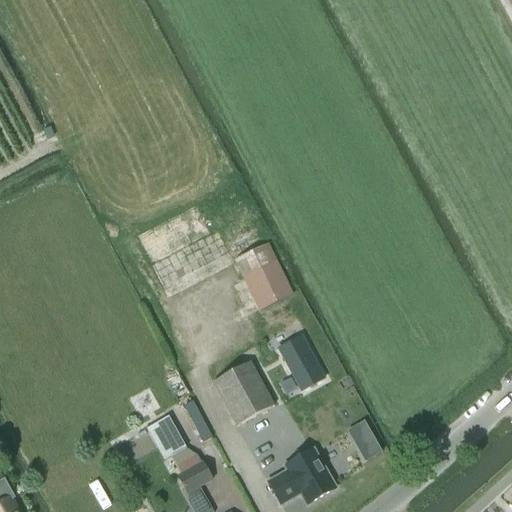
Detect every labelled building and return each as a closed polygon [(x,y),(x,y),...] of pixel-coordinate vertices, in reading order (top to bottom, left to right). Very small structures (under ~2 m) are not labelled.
[(268,245),(233,262),(258,313),(293,297),(268,245)] [(301,338),(278,351),(301,393),(324,381),(301,338)] [(249,364),(212,385),(236,428),(273,408),(249,364)] [(212,440),(193,404),(184,408),(204,445),(212,440)] [(186,450),(168,419),(146,431),(164,462),(186,450)] [(375,445),(359,454),(365,464),(381,455),(375,445)] [(287,474),(267,485),(280,507),(293,500),(292,498),(299,494),(300,496),(306,507),(335,491),(313,453),(284,469),(287,474)] [(179,479),(188,495),(212,483),(203,466),(179,479)] [(13,500),(3,482),(0,483),(0,511),(14,511),(9,502),(13,500)]
